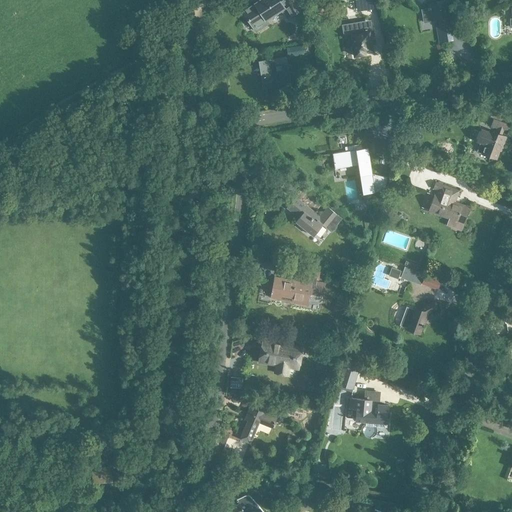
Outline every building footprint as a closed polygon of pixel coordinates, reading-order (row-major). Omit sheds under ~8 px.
[(255,3),(243,11),(253,28),(267,19),(266,18),(283,7),(286,12),(298,4),(295,0),(259,0),(260,1),(256,4),(255,3)] [(371,0),(355,0),(357,7),(366,6),(366,10),(373,9),(371,0)] [(430,8),(422,10),(424,22),(432,21),(439,19),(440,25),(437,26),(440,42),(452,40),(445,4),(448,4),(454,2),(453,0),(441,0),(442,1),(429,3),(430,8)] [(351,34),(348,35),(350,46),(353,45),(354,56),(365,54),(365,52),(372,51),(371,44),(371,41),(374,41),(374,38),(373,31),(362,32),(360,22),(349,24),(351,34)] [(305,45),(287,48),(288,57),(306,54),(305,45)] [(291,84),(286,56),(274,58),(275,61),(260,63),(261,73),(264,72),(266,86),(273,84),(274,87),(291,84)] [(477,151),(482,153),(482,154),(495,159),(498,150),(500,145),(502,146),(506,136),(501,135),(503,130),(506,131),(508,125),(493,119),(491,126),(497,128),(495,133),(491,131),(490,133),(481,129),(477,141),(480,142),(477,151)] [(362,194),(375,192),(384,191),(387,178),(372,174),(369,156),(363,157),(361,144),(344,147),(345,151),(332,153),(334,168),(358,164),(362,194)] [(396,155),(394,163),(403,166),(406,158),(396,155)] [(469,208),(454,202),(456,197),(457,197),(459,190),(436,182),(433,188),(437,190),(435,195),(434,195),(429,210),(450,218),(447,224),(461,229),(469,208)] [(341,218),(327,207),(319,216),(311,210),(310,211),(307,208),(308,207),(295,197),(286,208),(299,217),(295,221),(308,232),(310,230),(315,234),(322,225),(330,231),(333,230),(336,227),(336,224),(341,218)] [(419,269),(421,265),(406,260),(405,264),(419,269)] [(409,267),(405,277),(422,283),(425,276),(426,274),(409,267)] [(322,296),(324,283),(315,282),(316,279),(314,279),(314,277),(318,278),(320,272),(303,269),(302,277),(303,277),(303,278),(302,281),(302,282),(288,279),(288,280),(285,279),(274,277),(272,290),(271,290),(270,294),(271,294),(270,297),(281,299),(282,294),(292,295),(291,298),(308,302),(309,294),(322,296)] [(422,283),(437,289),(440,281),(425,276),(422,283)] [(422,323),(425,315),(436,308),(432,302),(419,310),(414,308),(412,314),(406,311),(402,312),(399,315),(399,319),(402,322),(408,324),(406,329),(420,333),(423,324),(422,323)] [(259,361),(276,365),(275,373),(283,374),(285,364),(298,366),(302,347),(285,344),(284,346),(280,345),(280,343),(262,340),(259,361)] [(340,381),(339,384),(352,388),(353,385),(357,371),(344,367),(340,381)] [(346,400),(345,417),(355,418),(355,419),(368,421),(368,419),(386,420),(387,405),(374,404),(375,391),(365,391),(365,399),(347,398),(346,400)] [(240,438),(249,442),(250,442),(258,422),(272,427),(276,418),(262,412),(263,409),(251,404),(245,419),(248,420),(240,438)] [(104,459),(104,467),(92,467),(93,481),(111,480),(111,467),(118,466),(118,458),(104,459)] [(321,490),(303,493),(305,503),(323,500),(321,490)] [(293,492),(290,497),(297,500),(300,495),(293,492)] [(225,506),(221,508),(223,511),(222,511),(262,511),(263,511),(250,496),(249,496),(248,495),(247,495),(246,495),(245,495),(236,499),(237,501),(226,507),(225,506)]
